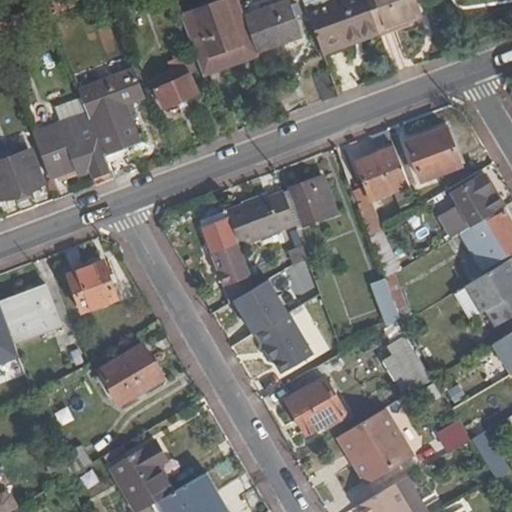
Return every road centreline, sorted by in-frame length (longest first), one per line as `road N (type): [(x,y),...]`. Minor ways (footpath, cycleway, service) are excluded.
road 1 (residential): [(468,75),(122,205)]
road 2 (residential): [(122,205),(300,511)]
road 3 (residential): [(122,205),(0,251)]
